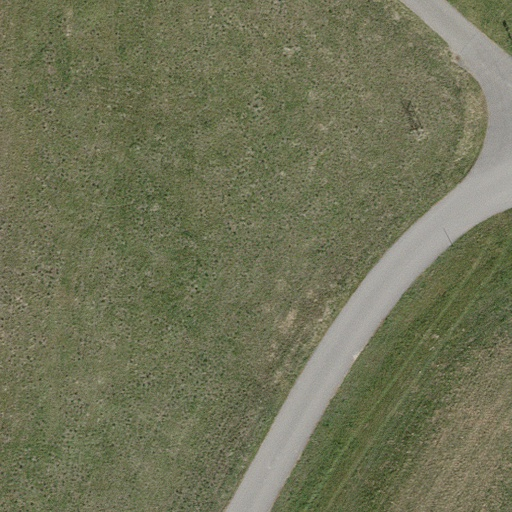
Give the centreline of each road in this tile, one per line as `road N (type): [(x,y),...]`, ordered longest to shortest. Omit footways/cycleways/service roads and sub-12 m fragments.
road 1 (residential): [(511,173),(435,231),(372,298),(245,511)]
road 2 (residential): [(511,80),(420,0)]
